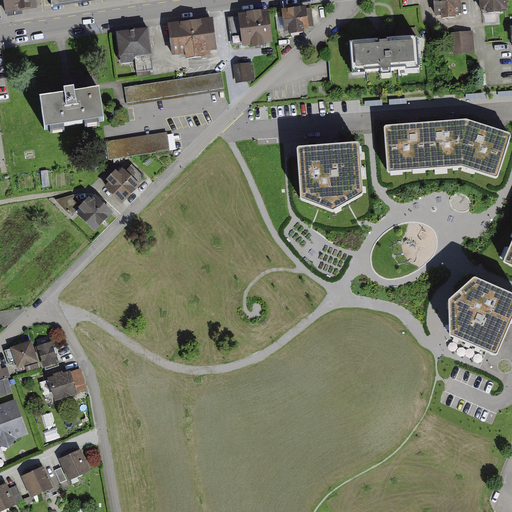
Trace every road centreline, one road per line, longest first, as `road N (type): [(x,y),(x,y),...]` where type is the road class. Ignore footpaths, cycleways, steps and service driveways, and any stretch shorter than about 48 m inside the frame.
road 1 (residential): [(353,0),(196,146),(47,301)]
road 2 (secondary): [(0,35),(202,5)]
road 3 (residential): [(47,301),(84,359),(103,432)]
